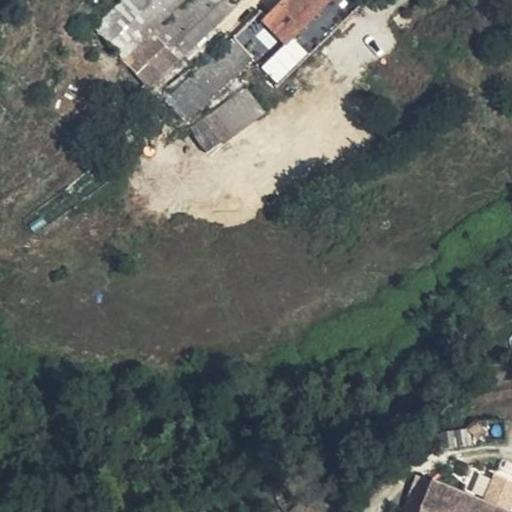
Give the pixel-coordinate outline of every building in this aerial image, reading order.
[(119,0),(92,25),(123,56),(180,0),(119,0)] [(187,0),(126,60),(151,86),(236,3),(233,0),(187,0)] [(283,43),(326,0),(283,0),(262,22),(283,43)] [(236,3),(151,86),(162,97),(247,13),(236,3)] [(267,37),(248,18),(165,100),(183,120),(267,37)] [(245,86),(189,126),(207,151),(264,110),(245,86)] [(481,503),(417,478),(402,511),(403,511),(507,511),(511,500),(511,482),(495,475),(481,503)]
